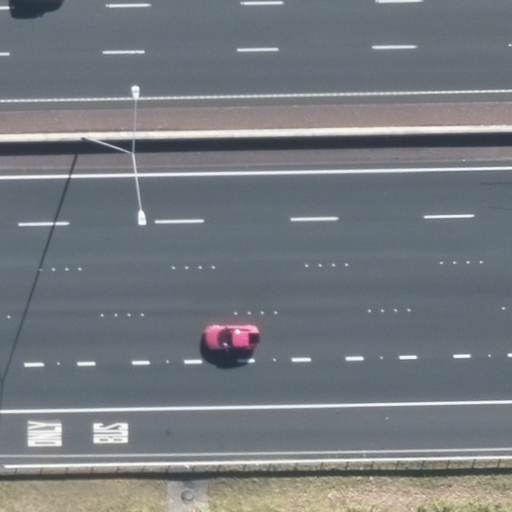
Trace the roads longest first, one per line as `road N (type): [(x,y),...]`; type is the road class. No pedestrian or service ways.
road 1 (motorway): [(0,14),(511,4)]
road 2 (motorway): [(511,266),(0,274)]
